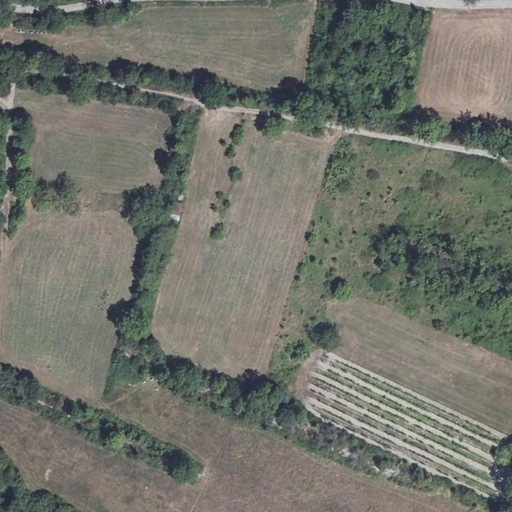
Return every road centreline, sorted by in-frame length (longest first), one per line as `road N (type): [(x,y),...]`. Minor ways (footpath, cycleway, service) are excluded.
road 1 (track): [(6,209),(9,102),(17,74),(27,70),(511,160)]
road 2 (track): [(0,7),(57,10),(119,0)]
